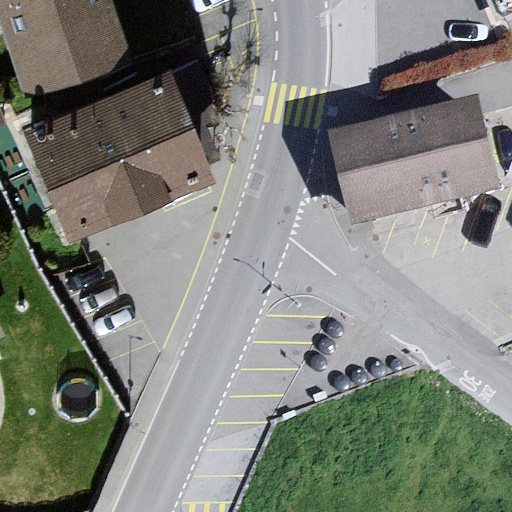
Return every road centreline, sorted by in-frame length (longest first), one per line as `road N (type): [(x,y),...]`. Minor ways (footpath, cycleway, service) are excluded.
road 1 (tertiary): [(263,224),(144,511)]
road 2 (residential): [(511,389),(263,224)]
road 3 (residential): [(294,104),(335,111),(511,79)]
road 4 (tertiary): [(294,104),(263,224)]
